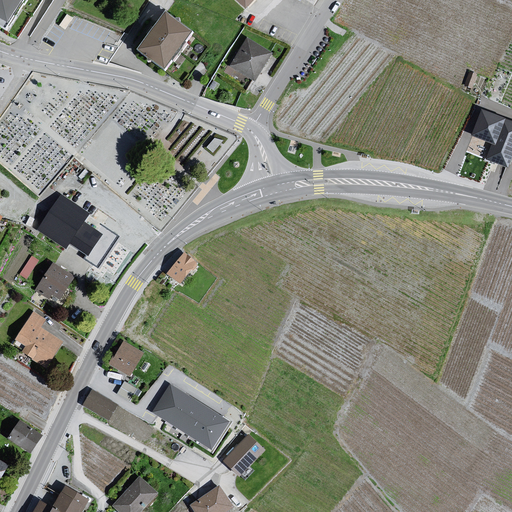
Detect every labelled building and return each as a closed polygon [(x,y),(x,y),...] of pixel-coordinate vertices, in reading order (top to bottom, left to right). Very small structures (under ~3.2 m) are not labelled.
[(28,0),(0,0),(0,23),(10,29),(28,0)] [(261,0),(236,0),(251,12),(261,0)] [(195,34),(168,14),(140,51),(167,71),(195,34)] [(271,55),(248,41),(232,66),(255,81),(271,55)] [(473,75),(468,73),(462,88),(469,90),(473,75)] [(511,147),(511,122),(477,109),(468,137),(487,146),(482,161),(504,170),(511,147)] [(214,151),(222,140),(216,135),(208,146),(214,151)] [(61,195),(38,230),(67,251),(72,246),(89,259),(104,236),(86,224),(92,215),(61,195)] [(184,251),(166,272),(178,282),(196,261),(184,251)] [(29,277),(38,256),(30,252),(21,273),(29,277)] [(70,277),(49,264),(32,290),(54,302),(70,277)] [(43,320),(30,312),(11,342),(21,348),(18,355),(42,370),(58,342),(39,328),(43,320)] [(123,340),(109,364),(129,376),(144,352),(123,340)] [(124,380),(118,392),(135,399),(140,387),(124,380)] [(230,420),(169,381),(150,411),(212,449),(230,420)] [(92,389),(83,403),(108,417),(116,403),(92,389)] [(41,436),(21,421),(9,437),(30,452),(41,436)] [(258,451),(242,434),(220,462),(236,478),(258,451)] [(0,483),(10,468),(0,462),(0,483)] [(137,511),(153,494),(136,476),(107,507),(112,511),(137,511)] [(77,511),(84,501),(61,486),(47,507),(35,500),(28,511),(77,511)] [(223,511),(228,509),(214,486),(185,506),(189,511),(223,511)]
